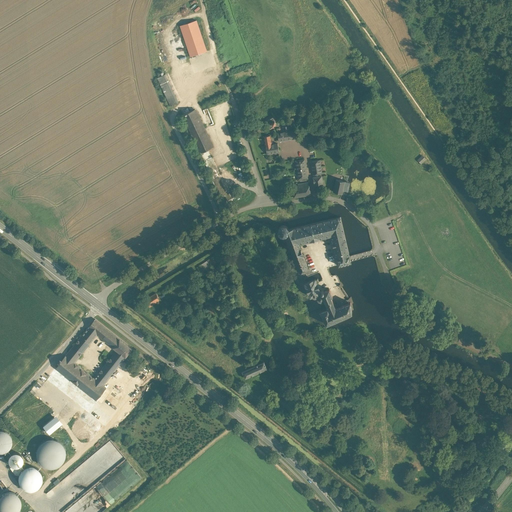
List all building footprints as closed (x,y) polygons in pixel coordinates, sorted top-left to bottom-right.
[(206,51),(196,20),(180,25),(191,56),(206,51)] [(191,56),(180,25),(177,27),(187,57),(191,56)] [(179,102),(165,74),(157,78),(171,106),(179,102)] [(213,147),(195,109),(183,115),(201,153),(208,149),(213,147)] [(275,121),(272,117),(265,121),(269,128),(273,126),(277,125),(275,121)] [(289,131),(286,132),(288,140),(297,138),(296,130),(289,131)] [(284,132),(277,133),(279,141),(288,140),(286,132),(284,132)] [(273,144),(270,145),(270,141),(265,142),(266,146),(267,154),(274,153),(273,144)] [(208,149),(201,153),(204,160),(210,157),(211,157),(208,149)] [(210,157),(204,160),(218,189),(223,186),(210,157)] [(304,159),(295,161),(296,164),(297,169),(306,168),(304,159)] [(320,160),(311,161),(313,174),(317,173),(322,173),(320,160)] [(306,168),(297,169),(299,181),(308,180),(306,168)] [(318,176),(313,177),(315,185),(323,183),(321,176),(318,176)] [(339,180),(336,179),(333,191),(342,193),(343,190),(347,191),(349,182),(339,180)] [(308,182),(300,183),(301,189),(302,189),(303,195),(310,194),(308,182)] [(300,183),(292,185),(293,188),(294,196),(303,195),(302,189),(301,189),(300,183)] [(227,195),(223,186),(218,189),(224,202),(239,194),(236,190),(227,195)] [(308,268),(298,243),(331,235),(338,262),(339,265),(351,262),(350,259),(349,255),(340,217),(288,229),(288,228),(287,227),(285,226),(284,226),(283,226),(281,226),(279,228),(279,229),(278,231),(279,233),(280,235),(282,236),(284,236),(285,235),(299,272),(304,270),(303,270),(308,268)] [(215,255),(208,260),(209,262),(211,265),(218,261),(215,255)] [(209,262),(201,266),(204,270),(211,265),(209,262)] [(195,275),(159,297),(160,300),(196,278),(194,275),(195,275)] [(314,280),(313,280),(312,280),(308,282),(307,282),(307,283),(306,283),(305,283),(305,284),(306,287),(307,288),(308,292),(309,293),(310,295),(310,296),(311,297),(311,296),(313,295),(313,296),(314,296),(315,297),(316,296),(321,294),(320,291),(319,289),(319,288),(317,283),(319,282),(318,279),(318,278),(317,279),(316,279),(315,279),(316,279),(315,279),(314,279),(314,280)] [(196,279),(161,301),(163,304),(198,282),(196,279)] [(352,313),(351,301),(335,307),(331,297),(332,296),(329,288),(323,291),(322,290),(320,291),(321,294),(316,296),(318,300),(319,300),(320,300),(321,301),(324,299),(328,307),(320,310),(326,324),(352,313)] [(156,293),(144,300),(149,307),(160,300),(159,297),(156,293)] [(132,349),(95,319),(82,335),(91,342),(97,334),(117,350),(126,357),(132,349)] [(95,379),(75,363),(76,360),(91,342),(82,335),(67,354),(66,356),(66,355),(56,367),(97,400),(106,388),(103,385),(106,382),(97,375),(95,379)] [(117,350),(97,375),(106,382),(126,357),(117,350)] [(262,362),(252,367),(250,367),(251,368),(242,371),(245,378),(267,369),(264,362),(263,362),(262,362)] [(93,425),(98,420),(88,411),(83,416),(93,425)] [(63,423),(56,415),(54,417),(61,424),(63,423)] [(61,424),(54,417),(44,426),(50,433),(61,424)] [(0,451),(3,451),(6,450),(9,448),(10,446),(11,443),(12,439),(11,436),(9,433),(7,431),(4,430),(1,429),(0,429),(0,451)] [(48,467),(52,468),(56,467),(59,465),(62,463),(64,460),(66,456),(66,452),(65,449),(64,445),(61,442),(58,440),(55,439),(51,438),(47,439),(44,441),(41,443),(38,446),(37,450),(37,454),(37,457),(39,461),(41,464),(45,466),(48,467)] [(12,466),(14,467),(17,466),(19,465),(21,463),(22,461),(22,459),(22,456),(20,454),(18,453),(16,452),(13,452),(11,453),(9,455),(8,457),(8,460),(8,462),(10,464),(12,466)] [(28,491),(32,491),(35,490),(38,488),(41,485),(42,482),(43,479),(43,475),(41,472),(39,469),(36,467),(33,466),(29,466),(26,467),(23,469),(20,471),(19,474),(18,478),(18,481),(20,485),(22,487),(25,489),(28,491)] [(16,511),(18,510),(20,508),(20,504),(20,501),(19,498),(18,495),(15,493),(12,492),(9,491),(5,492),(2,493),(0,495),(0,510),(1,511),(16,511)]
